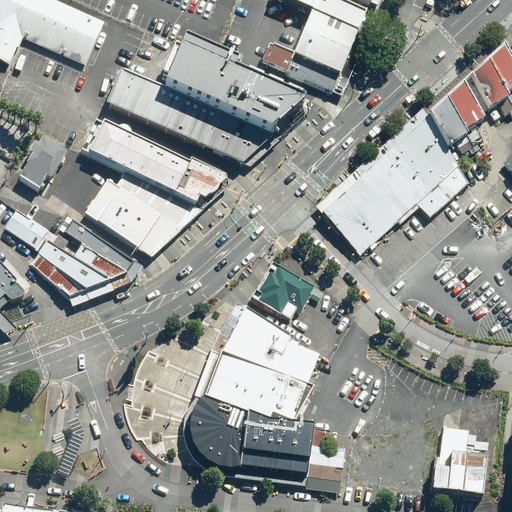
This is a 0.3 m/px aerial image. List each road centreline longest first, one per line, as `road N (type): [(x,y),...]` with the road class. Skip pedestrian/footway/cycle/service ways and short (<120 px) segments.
road 1 (residential): [(511,363),(460,355),(417,334),(376,303),(283,199)]
road 2 (secondary): [(76,343),(175,291),(283,199)]
road 3 (secondary): [(283,199),(420,73)]
road 4 (residential): [(305,511),(163,492),(128,471)]
road 5 (residential): [(128,471),(76,343)]
road 6 (residential): [(128,471),(91,490),(0,480)]
